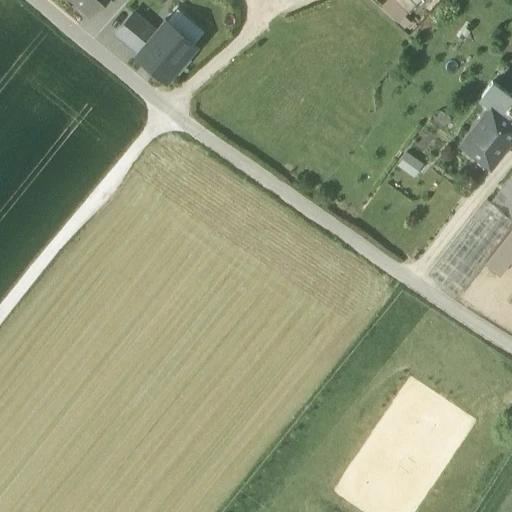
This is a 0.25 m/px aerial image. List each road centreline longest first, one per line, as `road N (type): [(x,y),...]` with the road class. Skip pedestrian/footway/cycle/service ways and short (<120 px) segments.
road 1 (residential): [(29,0),(164,113),(511,351)]
road 2 (track): [(0,317),(164,113)]
